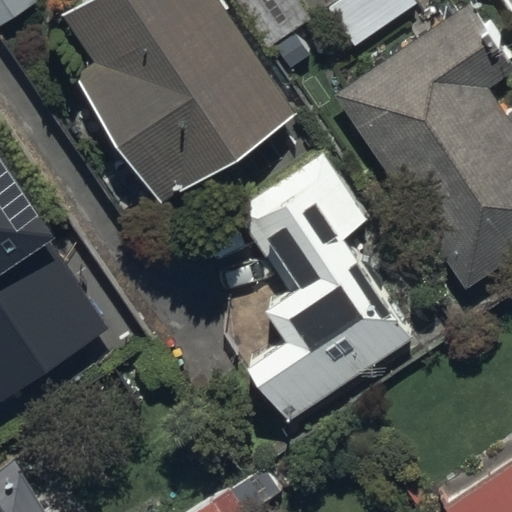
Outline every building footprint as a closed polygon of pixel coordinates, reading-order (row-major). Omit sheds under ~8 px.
[(0,0),(0,23),(39,0),(0,0)] [(219,0),(92,0),(53,27),(176,206),(302,120),(219,0)] [(313,15),(302,0),(238,0),(270,45),(313,15)] [(358,41),(417,0),(330,0),(330,1),(358,41)] [(511,63),(472,5),(334,98),(467,296),(511,265),(511,122),(490,90),(511,75),(511,63)] [(0,154),(0,409),(120,328),(0,154)] [(320,172),(249,218),(307,307),(247,346),(294,418),(425,334),(320,172)] [(511,511),(511,464),(446,509),(447,511),(511,511)] [(50,511),(26,477),(0,494),(0,511),(50,511)]
